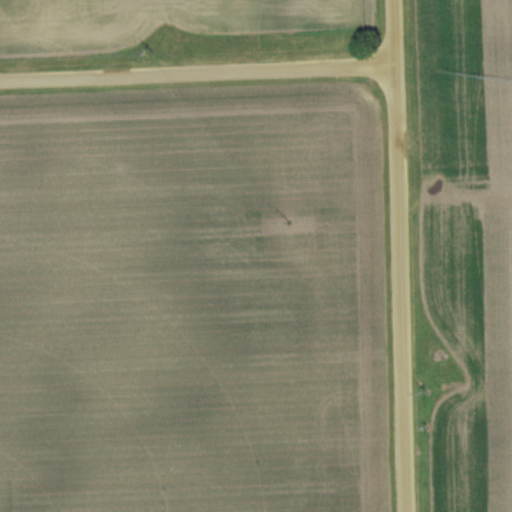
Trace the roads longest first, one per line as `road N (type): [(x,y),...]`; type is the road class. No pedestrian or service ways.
road 1 (residential): [(391,0),(403,511)]
road 2 (residential): [(0,79),(394,70)]
